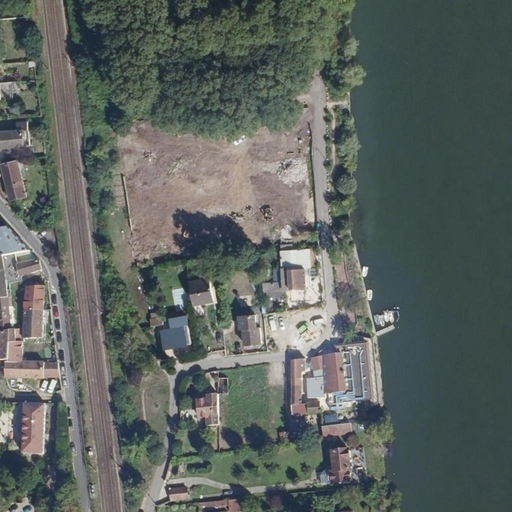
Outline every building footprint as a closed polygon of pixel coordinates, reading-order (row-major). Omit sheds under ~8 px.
[(206,45),(190,48),(196,79),(203,86),(213,86),(206,45)] [(0,96),(13,96),(13,81),(0,81),(0,96)] [(29,130),(0,131),(0,148),(10,148),(10,145),(29,143),(29,130)] [(21,159),(4,163),(12,198),(29,196),(21,159)] [(0,245),(3,255),(33,252),(8,225),(0,226),(0,245)] [(263,284),(264,291),(311,288),(308,249),(292,250),(292,247),(278,248),(281,283),(263,284)] [(17,268),(20,280),(42,274),(38,261),(17,268)] [(210,282),(189,285),(192,308),(213,305),(210,282)] [(25,324),(25,339),(41,340),(43,288),(27,289),(26,313),(22,313),(22,323),(25,324)] [(239,307),(250,307),(251,296),(240,295),(239,307)] [(0,329),(9,329),(7,299),(0,299),(0,329)] [(245,332),(246,347),(263,346),(262,330),(258,331),(257,317),(238,319),(239,332),(245,332)] [(0,360),(6,360),(6,378),(42,379),(42,362),(20,361),(20,342),(15,342),(15,332),(0,333),(0,360)] [(163,336),(165,353),(189,350),(187,333),(163,336)] [(328,394),(329,407),(374,403),(369,348),(334,351),(334,356),(314,358),(316,381),(311,381),(312,395),(328,394)] [(309,375),(309,359),(293,360),(296,416),(324,414),(323,403),(307,404),(305,375),(309,375)] [(216,379),(218,398),(228,398),(228,378),(216,379)] [(217,428),(218,398),(205,399),(205,403),(197,403),(198,419),(207,418),(206,430),(217,428)] [(26,403),(22,451),(45,452),(49,404),(26,403)] [(323,436),(350,434),(349,425),(322,427),(323,436)] [(277,437),(278,443),(294,441),(294,431),(286,432),(286,437),(277,437)] [(349,453),(333,454),(334,476),(331,476),(329,479),(329,483),(331,485),(332,486),(348,486),(348,475),(350,474),(349,453)] [(168,491),(170,503),(188,501),(187,489),(168,491)] [(248,498),(234,499),(235,508),(249,507),(248,498)]
